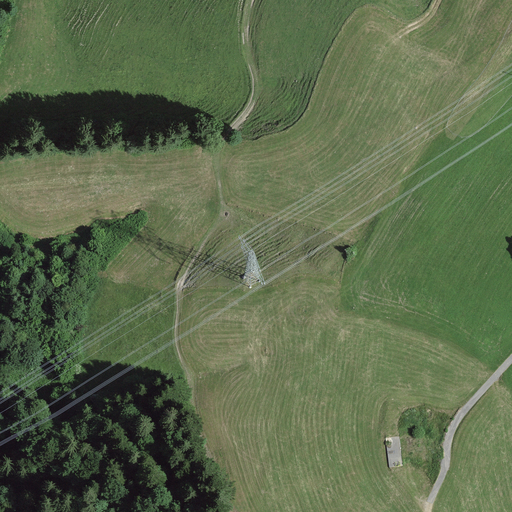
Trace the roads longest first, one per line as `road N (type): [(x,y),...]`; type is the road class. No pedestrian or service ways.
road 1 (track): [(251,0),(246,44),(255,98),(221,144),(225,213),(184,292),(186,356),(234,511)]
road 2 (unclassified): [(511,360),(453,428),(430,501)]
